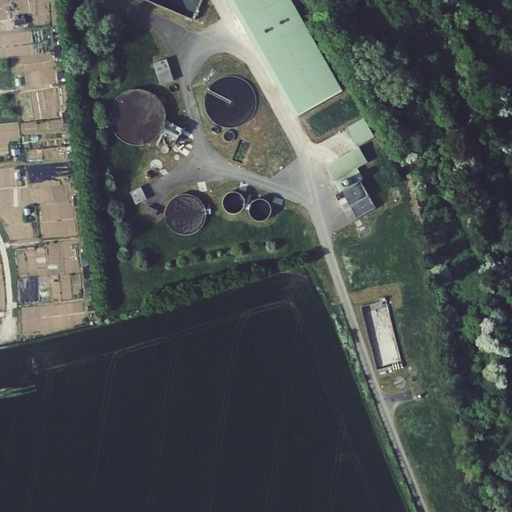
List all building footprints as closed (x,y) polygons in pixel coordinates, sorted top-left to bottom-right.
[(291,0),(233,0),(306,141),(352,118),(291,0)] [(167,60),(153,65),(159,84),(173,80),(167,60)] [(207,116),(210,120),(213,123),(217,126),(221,128),(226,129),(230,129),(235,129),(239,128),(243,126),(247,123),(251,120),(253,116),(255,112),(256,108),(257,103),(257,98),(255,94),(253,90),(251,86),(248,83),(244,80),(240,78),(235,77),(231,76),(226,77),(222,78),(217,80),(214,82),(210,85),(208,89),(206,93),(204,98),(204,102),(204,107),(205,112),(207,116)] [(113,132),(116,136),(120,140),(124,143),(128,145),(133,146),(138,147),(143,146),(148,145),(152,143),(156,140),(160,137),(162,135),(165,128),(166,124),(166,119),(166,114),(165,109),(163,104),(160,100),(156,97),(152,94),(148,92),(143,90),(138,90),(133,90),(129,92),(124,94),(120,97),(116,100),(114,104),(112,108),(110,113),(110,118),(110,123),(111,128),(113,132)] [(358,116),(342,124),(351,143),(368,135),(358,116)] [(184,131),(168,123),(162,135),(178,143),(184,131)] [(351,143),(317,161),(325,177),(360,159),(351,143)] [(354,176),(334,185),(348,214),(368,205),(354,176)] [(141,188),(130,194),(136,206),(147,201),(141,188)] [(228,203),(230,206),(232,208),(234,209),(236,210),(238,210),(239,210),(244,209),(246,208),(249,205),(250,200),(250,196),(247,192),(244,189),(239,188),(235,189),(233,190),(231,191),(229,194),(228,198),(228,203)] [(167,226),(169,229),(172,232),(175,234),(178,236),(182,237),(186,237),(189,237),(193,236),(196,234),(199,232),(202,230),(204,227),(205,223),(206,220),(207,216),(206,213),(206,209),(204,206),(202,203),(199,200),(196,198),(193,196),(190,195),(186,195),(182,195),(179,196),(175,198),(172,200),(170,202),(168,205),(166,209),(165,212),(165,216),(165,219),(166,223),(167,226)] [(257,215),(259,218),(261,219),(263,221),(267,222),(268,222),(272,221),(276,218),(278,214),(279,210),(278,207),(277,205),(274,202),(271,200),(267,199),(263,200),(260,203),(257,206),(256,210),(257,215)] [(158,212),(147,207),(145,214),(155,218),(158,212)]
